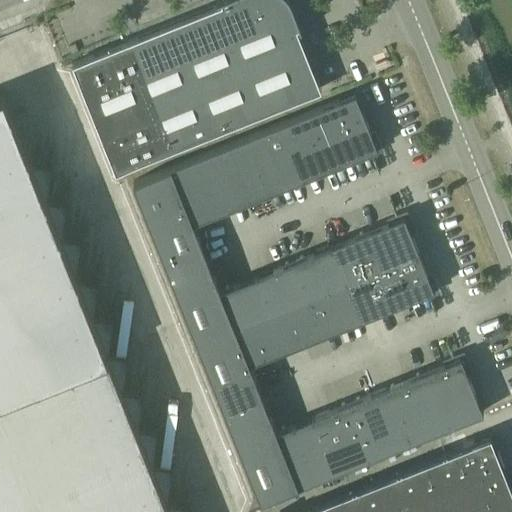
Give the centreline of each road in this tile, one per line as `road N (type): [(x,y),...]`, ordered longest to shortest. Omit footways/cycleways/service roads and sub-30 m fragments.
road 1 (unclassified): [(408,0),(511,254)]
road 2 (unknown): [(407,170),(216,248)]
road 3 (unknown): [(464,312),(282,386)]
road 4 (unknown): [(407,170),(464,312)]
